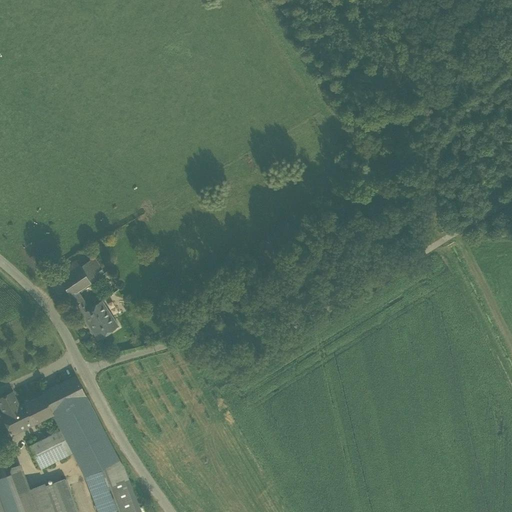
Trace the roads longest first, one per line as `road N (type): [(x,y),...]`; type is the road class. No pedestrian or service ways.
road 1 (unclassified): [(511,202),(295,329),(217,331),(82,370)]
road 2 (track): [(253,0),(343,139),(441,245)]
road 3 (tertiary): [(82,370),(170,511)]
road 4 (tertiary): [(0,261),(41,299),(82,370)]
